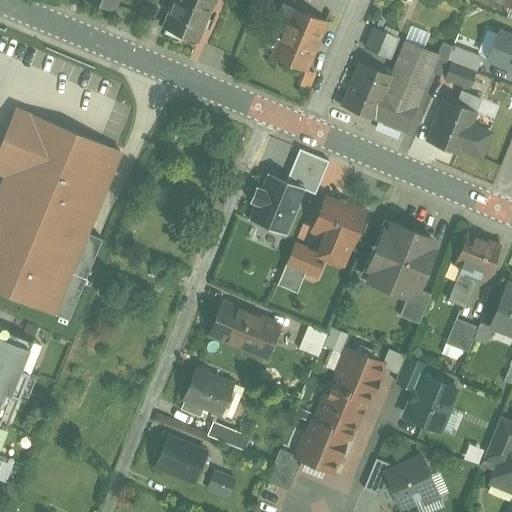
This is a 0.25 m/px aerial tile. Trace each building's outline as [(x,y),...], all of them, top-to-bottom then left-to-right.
[(117,0),(91,0),(114,9),(117,0)] [(177,0),(165,27),(168,28),(167,32),(180,37),(182,34),(197,40),(214,0),(177,0)] [(327,22),(291,7),(286,20),(277,16),(265,45),(275,48),(272,56),(306,70),(327,22)] [(398,37),(376,28),(367,49),(390,58),(398,37)] [(439,53),(406,40),(391,75),(392,76),(374,118),(407,131),(431,72),(439,53)] [(454,46),(443,42),(439,53),(431,72),(442,77),(454,46)] [(482,60),(461,51),(455,64),(476,73),(482,60)] [(361,63),(343,105),(374,118),(392,76),(391,75),(361,63)] [(455,64),(454,64),(448,78),(471,87),(477,74),(476,73),(455,64)] [(483,100),(464,92),(459,105),(447,100),(429,141),(460,154),(464,149),(482,156),(492,133),(473,126),(483,100)] [(122,151),(33,115),(33,116),(27,113),(18,133),(24,136),(0,194),(0,290),(55,313),(88,233),(122,151)] [(300,149),(286,181),(305,188),(304,190),(315,194),(329,161),(300,149)] [(286,181),(268,173),(262,188),(256,186),(250,201),(255,204),(249,219),(286,234),(304,190),(305,188),(286,181)] [(349,206),(326,196),(313,228),(335,237),(327,256),(344,264),(352,245),(354,245),(368,210),(351,203),(349,206)] [(415,230),(404,225),(404,226),(394,221),(390,233),(384,230),(380,240),(380,239),(373,257),(369,266),(375,269),(370,280),(380,284),(391,289),(391,288),(399,292),(400,293),(400,292),(409,296),(415,299),(420,288),(424,278),(423,275),(428,262),(431,261),(436,250),(430,247),(434,238),(424,234),(423,233),(423,234),(415,230)] [(503,244),(469,231),(462,247),(459,248),(456,254),(459,257),(456,262),(464,265),(449,299),(468,307),(483,273),(490,276),(503,244)] [(88,233),(55,313),(71,320),(85,285),(92,287),(98,272),(92,269),(104,239),(88,233)] [(309,248),(296,243),(280,283),(299,291),(307,271),(318,276),(325,259),(307,252),(309,248)] [(173,271),(157,264),(153,273),(170,281),(173,271)] [(275,292),(245,279),(239,294),(269,307),(275,292)] [(511,284),(508,282),(491,324),(481,321),(479,326),(474,338),(487,343),(494,326),(504,330),(506,325),(511,327),(511,284)] [(415,299),(409,296),(401,315),(420,323),(432,294),(420,288),(415,299)] [(266,317),(225,300),(211,334),(267,356),(279,325),(265,319),(266,317)] [(479,326),(458,317),(447,342),(469,351),(474,338),(479,326)] [(0,424),(12,396),(19,399),(30,374),(22,370),(33,342),(2,329),(3,327),(0,325),(0,424)] [(329,333),(310,325),(301,347),(320,355),(329,333)] [(407,356),(390,348),(384,362),(383,365),(400,372),(407,356)] [(346,353),(338,371),(341,372),(336,385),(333,384),(327,398),(324,397),(309,433),(306,432),(299,450),(302,451),(300,456),(299,457),(303,459),(333,471),(339,455),(341,456),(346,444),(344,443),(347,435),(350,436),(357,420),(359,421),(364,408),(362,407),(365,400),(368,401),(372,391),(374,391),(379,379),(378,378),(383,365),(384,362),(351,349),(348,354),(346,353)] [(428,363),(407,355),(400,372),(397,380),(416,389),(423,374),(424,374),(428,363)] [(235,383),(197,367),(185,397),(186,397),(183,406),(202,414),(206,405),(223,412),(235,383)] [(424,374),(423,374),(416,389),(413,397),(416,404),(411,417),(426,423),(428,428),(434,430),(439,428),(441,429),(458,389),(424,374)] [(511,419),(502,416),(492,439),(507,446),(508,444),(511,446),(511,419)] [(243,432),(215,421),(209,433),(238,444),(243,432)] [(208,451),(169,435),(157,466),(196,481),(208,451)] [(511,511),(511,446),(508,444),(507,446),(491,483),(492,484),(496,476),(511,482),(511,508),(509,511),(511,511)] [(300,456),(281,448),(268,481),(290,490),(303,459),(299,457),(300,456)] [(399,467),(387,472),(393,486),(402,507),(438,491),(423,456),(399,467)] [(399,467),(378,458),(365,488),(378,493),(393,486),(387,472),(399,467)] [(238,479),(215,470),(209,487),(231,496),(238,479)] [(169,487),(153,480),(149,488),(166,495),(169,487)]
